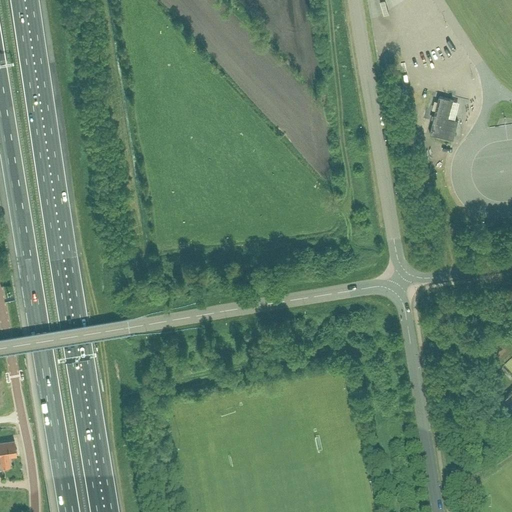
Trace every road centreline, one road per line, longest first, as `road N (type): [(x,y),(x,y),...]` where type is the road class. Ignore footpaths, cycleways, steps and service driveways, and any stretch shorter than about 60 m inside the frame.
road 1 (motorway): [(105,511),(18,0)]
road 2 (motorway): [(0,88),(69,511)]
road 3 (tertiary): [(0,348),(361,286),(393,288)]
road 4 (unclassified): [(404,271),(353,0)]
road 5 (tertiary): [(439,511),(405,307),(393,288)]
road 6 (tertiary): [(34,511),(0,299)]
